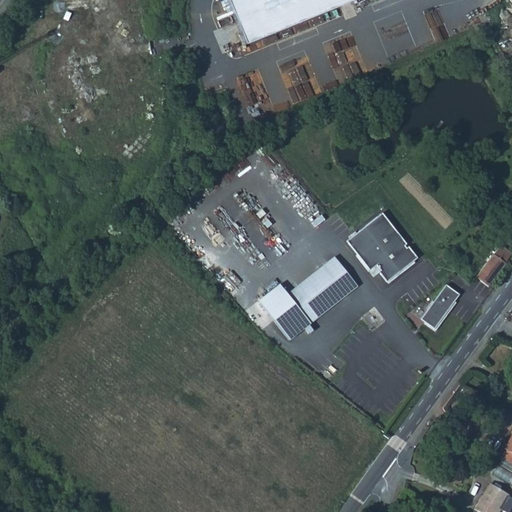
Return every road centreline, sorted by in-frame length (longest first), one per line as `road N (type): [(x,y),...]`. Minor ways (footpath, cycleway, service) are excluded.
road 1 (unknown): [(214,0),(200,25),(219,84),(461,0)]
road 2 (unknown): [(254,283),(205,246),(195,224),(257,164),(324,244)]
road 3 (unknown): [(371,293),(293,358),(249,313),(254,283)]
road 4 (unknown): [(403,327),(357,366),(353,388),(371,403),(383,399),(424,349)]
road 5 (secondary): [(380,467),(482,327)]
